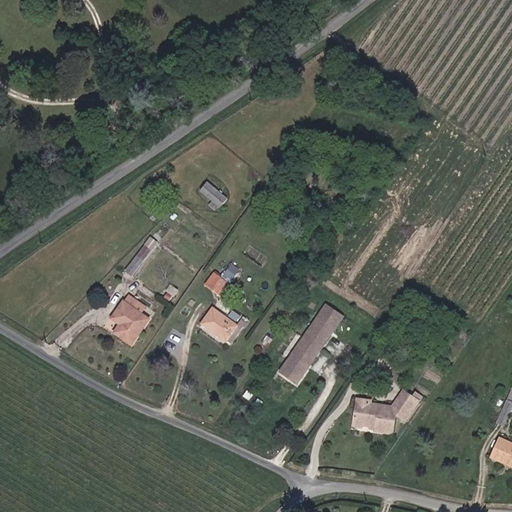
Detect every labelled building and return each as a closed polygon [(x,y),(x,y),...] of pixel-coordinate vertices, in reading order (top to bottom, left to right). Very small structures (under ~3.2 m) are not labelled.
[(201,190),(220,207),(227,199),(208,182),(201,190)] [(133,276),(160,245),(152,238),(125,269),(133,276)] [(233,262),(223,275),(232,281),(241,268),(233,262)] [(231,282),(215,272),(207,285),(223,295),(231,282)] [(116,330),(133,342),(149,319),(124,301),(113,318),(121,324),(116,330)] [(301,383),(348,314),(331,302),(285,372),(301,383)] [(203,324),(228,341),(239,325),(213,308),(203,324)] [(405,391),(394,406),(373,403),(373,400),(358,398),(355,426),(376,428),(376,430),(395,433),(397,413),(407,420),(423,397),(418,393),(415,398),(405,391)] [(506,425),(511,411),(511,400),(508,400),(499,422),(506,425)] [(511,464),(511,441),(502,437),(493,456),(511,464)]
